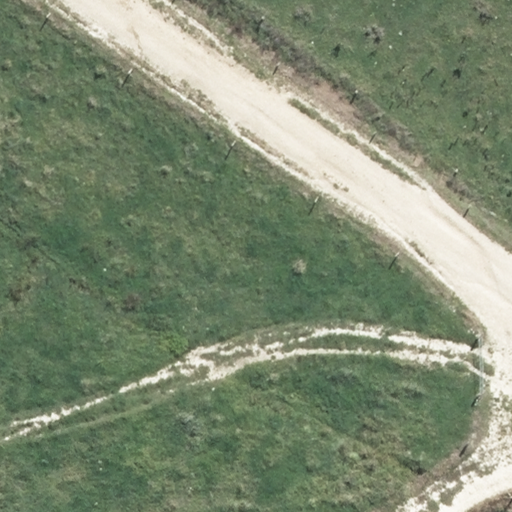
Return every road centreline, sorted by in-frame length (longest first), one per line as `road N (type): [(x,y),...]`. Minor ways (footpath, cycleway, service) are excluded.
road 1 (track): [(14,0),(319,210),(511,355)]
road 2 (track): [(425,511),(511,427)]
